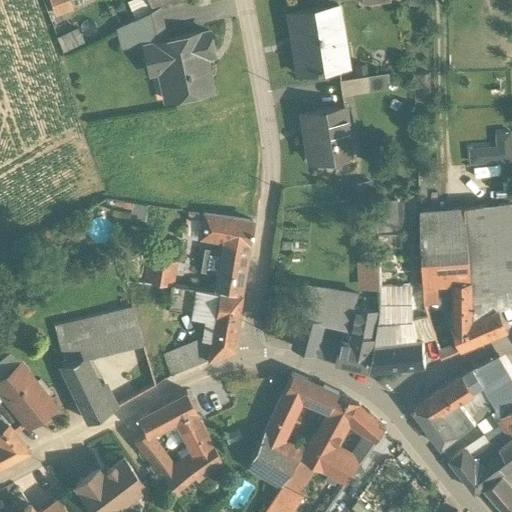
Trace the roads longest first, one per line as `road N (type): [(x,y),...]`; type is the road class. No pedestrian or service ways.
road 1 (residential): [(254,367),(251,335),(275,166),(243,0)]
road 2 (residential): [(0,483),(185,389),(254,367)]
road 3 (track): [(435,0),(442,196)]
road 4 (residential): [(511,344),(384,408)]
road 5 (residential): [(254,367),(299,368),(384,408)]
road 6 (residential): [(384,408),(465,511)]
